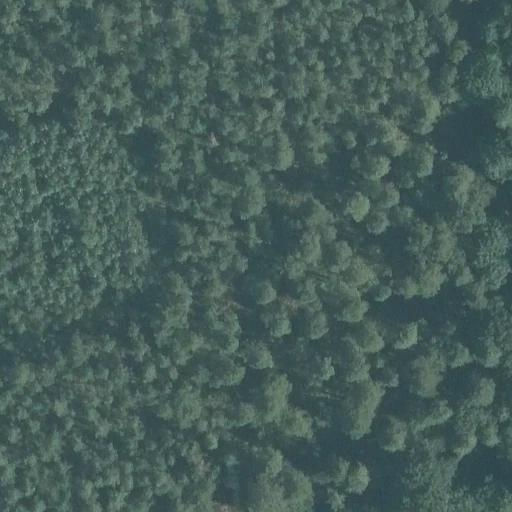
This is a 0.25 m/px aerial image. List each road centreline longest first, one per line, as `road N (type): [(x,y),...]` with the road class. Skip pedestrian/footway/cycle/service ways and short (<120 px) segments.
road 1 (track): [(511,447),(255,511)]
road 2 (track): [(511,242),(460,0)]
